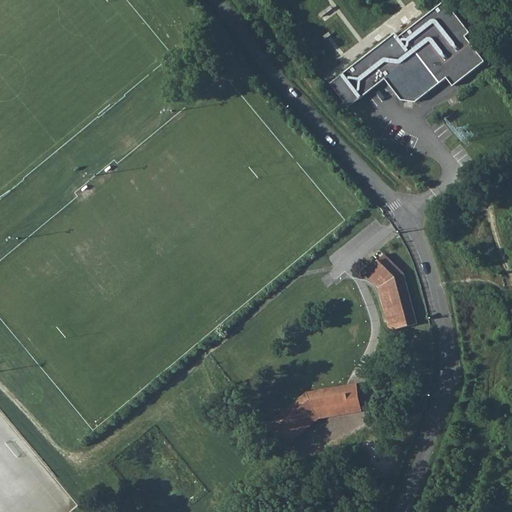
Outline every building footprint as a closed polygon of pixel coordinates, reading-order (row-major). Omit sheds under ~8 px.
[(447,79),(454,87),(485,61),(464,36),(469,33),(444,2),(397,40),(394,36),(331,89),(350,112),(386,82),(403,103),(417,104),(447,79)] [(392,283),(398,314),(388,317),(391,331),(417,325),(412,301),(406,274),(386,255),(367,276),(377,286),(386,278),(392,283)] [(377,286),(380,289),(388,317),(398,314),(392,283),(386,278),(377,286)] [(350,400),(316,407),(288,429),(296,438),(320,419),(363,411),(358,383),(347,384),(350,400)] [(347,384),(306,392),(266,425),(284,447),(296,438),(288,429),(316,407),(350,400),(347,384)]
